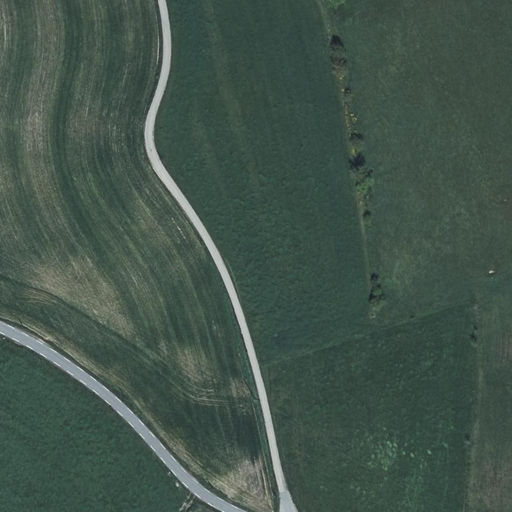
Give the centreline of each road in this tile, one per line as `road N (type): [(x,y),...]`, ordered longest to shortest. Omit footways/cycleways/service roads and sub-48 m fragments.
road 1 (unclassified): [(159,0),(163,87),(145,123),(152,157),(207,240),(235,305),(290,511)]
road 2 (unclassified): [(233,511),(161,464),(74,379),(0,328)]
